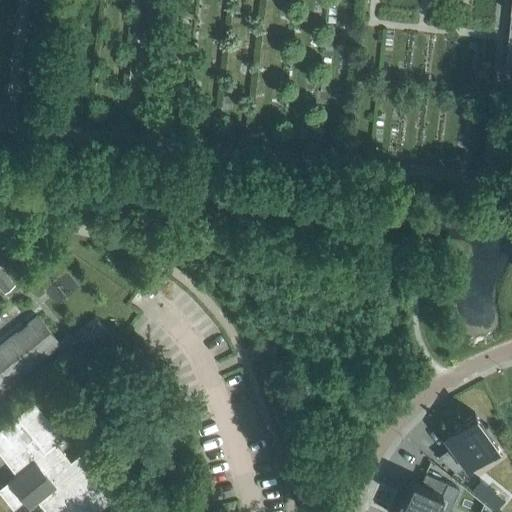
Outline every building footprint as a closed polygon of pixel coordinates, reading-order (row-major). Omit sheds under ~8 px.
[(0,284),(4,290),(14,282),(1,265),(0,265),(0,284)] [(19,312),(15,307),(8,312),(12,317),(19,312)] [(0,389),(60,342),(37,313),(0,342),(0,389)] [(87,346),(107,330),(96,316),(76,332),(87,346)] [(70,460),(54,442),(61,436),(34,401),(16,415),(0,428),(0,454),(16,474),(0,486),(0,492),(12,508),(24,499),(29,505),(36,499),(46,511),(70,511),(77,507),(80,511),(94,511),(114,496),(79,453),(70,460)] [(73,410),(65,416),(73,426),(80,420),(86,416),(78,406),(73,410)] [(450,444),(435,454),(454,470),(498,441),(486,424),(484,426),(474,412),(461,421),(460,420),(451,427),(443,433),(450,444)] [(83,449),(90,457),(103,447),(96,439),(83,449)] [(401,495),(393,511),(447,511),(458,489),(455,486),(447,481),(426,472),(421,483),(411,479),(403,496),(401,495)] [(480,478),(470,489),(480,499),(491,487),(480,478)]
